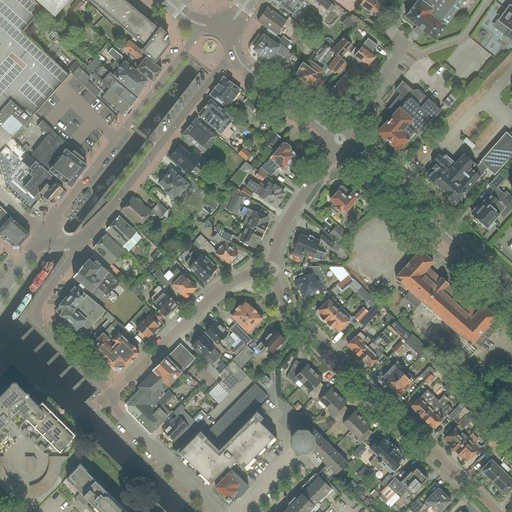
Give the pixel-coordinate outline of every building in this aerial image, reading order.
[(0,0),(0,126),(13,138),(30,119),(36,113),(70,75),(23,32),(43,8),(33,0),(0,0)] [(70,0),(36,0),(55,17),(70,0)] [(92,0),(116,19),(130,3),(126,0),(125,0),(125,1),(123,0),(92,0)] [(275,0),(294,14),(304,0),(275,0)] [(332,4),(327,0),(314,0),(327,10),(332,4)] [(364,0),(361,4),(371,12),(370,14),(375,17),(377,16),(378,16),(385,7),(375,0),(364,0)] [(392,0),(389,0),(385,7),(390,10),(396,2),(392,0)] [(418,0),(406,17),(436,39),(464,0),(418,0)] [(130,3),(116,19),(140,39),(153,24),(147,18),(146,19),(143,16),(138,12),(139,11),(134,6),(133,8),(130,5),(131,4),(130,3)] [(511,8),(510,7),(500,20),(510,27),(504,35),(511,40),(511,8)] [(287,24),(288,22),(268,8),(259,21),(269,29),(268,30),(276,36),(285,23),(287,24)] [(163,28),(159,24),(155,21),(153,24),(140,39),(142,40),(140,42),(143,44),(146,47),(145,47),(157,56),(157,57),(158,56),(160,54),(165,47),(165,48),(166,46),(169,43),(170,42),(169,42),(165,39),(166,39),(165,38),(168,34),(167,34),(167,33),(168,33),(168,32),(167,32),(163,28)] [(133,54),(127,60),(133,64),(137,68),(153,81),(163,69),(147,56),(148,54),(124,35),(120,40),(126,44),(124,47),(133,54)] [(285,57),(290,51),(277,41),(276,42),(274,40),(273,42),(265,36),(258,44),(257,44),(255,46),(256,52),(258,54),(260,53),(264,56),(264,58),(267,60),(270,59),(277,51),(285,57)] [(344,38),(333,50),(341,58),(352,46),(344,38)] [(313,39),(307,47),(317,54),(323,46),(313,39)] [(369,39),(364,45),(360,49),(357,47),(351,54),(361,62),(362,61),(369,66),(377,56),(372,52),(377,45),(369,39)] [(114,75),(118,78),(138,94),(146,82),(148,80),(136,70),(137,68),(133,64),(127,60),(119,53),(118,53),(112,48),(108,53),(116,60),(111,66),(118,71),(114,75)] [(337,55),(327,67),(335,74),(345,62),(337,55)] [(118,78),(114,75),(101,64),(102,63),(96,57),(87,67),(94,73),(106,86),(131,105),(132,103),(133,103),(137,98),(116,80),(118,78)] [(325,70),(311,60),(307,65),(303,62),(299,68),(300,69),(295,75),(300,78),(300,81),(304,84),(307,83),(311,86),(313,85),(319,89),(324,81),(320,78),(325,70)] [(345,98),(356,86),(354,84),(364,74),(355,65),(332,89),(333,90),(333,93),(335,95),(338,95),(342,98),(345,98)] [(91,78),(90,77),(79,67),(72,74),(96,97),(100,93),(87,81),(91,78)] [(106,86),(94,73),(91,76),(96,80),(93,84),(100,90),(100,89),(105,94),(101,99),(108,105),(111,102),(124,113),(128,107),(129,108),(131,105),(106,86)] [(228,108),(242,90),(225,77),(219,84),(217,83),(215,86),(216,87),(211,94),(228,108)] [(420,134),(442,110),(439,108),(419,89),(414,90),(405,82),(398,90),(401,94),(388,108),(395,115),(379,132),(391,142),(391,145),(396,149),(398,149),(399,149),(408,139),(409,140),(410,139),(409,138),(411,138),(416,133),(418,135),(420,134)] [(443,104),(449,109),(459,98),(453,92),(443,104)] [(248,97),(244,102),(254,111),(259,106),(248,97)] [(230,123),(234,118),(211,100),(202,112),(199,112),(199,118),(202,118),(229,139),(234,133),(229,129),(233,125),(230,123)] [(204,153),(218,136),(197,119),(191,125),(190,125),(188,128),(189,129),(183,135),(204,153)] [(79,173),(80,174),(87,165),(81,161),(84,158),(74,150),(75,149),(69,145),(70,145),(52,131),(42,122),(38,127),(49,136),(33,155),(39,159),(38,159),(51,169),(50,170),(71,186),(78,177),(76,176),(79,173)] [(249,131),(240,123),(236,127),(246,135),(249,131)] [(176,129),(172,134),(177,139),(181,134),(176,129)] [(281,138),(274,132),(265,142),(272,149),(281,138)] [(429,178),(436,185),(437,186),(438,185),(457,203),(488,168),(495,175),(511,156),(511,136),(507,132),(480,162),(481,162),(479,165),(465,153),(456,163),(447,154),(444,158),(439,154),(433,161),(436,164),(427,175),(430,177),(429,178)] [(285,170),(298,155),(291,150),(291,146),(287,143),(284,142),(262,167),(272,176),(276,171),(275,170),(280,165),(285,170)] [(203,171),(211,162),(195,150),(191,154),(180,145),(170,157),(189,173),(196,165),(203,171)] [(253,154),(245,148),(240,153),(248,160),(253,154)] [(41,199),(47,203),(50,200),(51,202),(52,202),(52,201),(54,199),(64,189),(56,182),(58,180),(36,161),(30,168),(32,170),(30,174),(33,177),(24,188),(39,201),(41,199)] [(261,181),(267,173),(258,165),(255,168),(259,171),(255,176),(261,181)] [(188,192),(192,186),(172,169),(166,176),(160,183),(170,191),(167,194),(170,196),(171,194),(176,199),(185,189),(188,192)] [(510,211),(511,208),(511,195),(507,192),(505,194),(498,187),(506,179),(500,173),(490,185),(495,189),(485,201),(473,215),(488,228),(506,207),(510,211)] [(251,180),(250,181),(246,187),(264,197),(263,198),(267,201),(268,200),(271,202),(271,203),(275,205),(277,206),(285,193),(280,190),(281,188),(276,185),(274,187),(269,184),(268,187),(262,183),(260,186),(251,180)] [(344,214),(360,195),(359,194),(360,192),(358,190),(354,191),(353,190),(351,193),(344,186),(341,186),(339,188),(339,190),(331,200),(335,203),(331,207),(337,213),(340,210),(344,214)] [(240,193),(249,199),(253,194),(244,188),(240,193)] [(237,214),(244,198),(234,194),(227,210),(237,214)] [(140,226),(152,212),(134,197),(122,211),(140,226)] [(211,214),(218,205),(210,198),(202,206),(211,214)] [(159,203),(152,210),(161,218),(164,215),(168,218),(172,214),(159,203)] [(0,205),(0,235),(8,243),(9,242),(10,242),(13,245),(18,244),(18,245),(19,244),(22,241),(22,240),(25,238),(26,237),(29,234),(29,233),(8,213),(0,205)] [(244,224),(248,226),(263,233),(268,223),(267,223),(269,218),(249,208),(246,214),(248,215),(244,224)] [(117,238),(115,240),(123,248),(137,233),(119,217),(107,230),(117,238)] [(347,233),(338,224),(329,234),(339,242),(347,233)] [(215,230),(218,233),(222,237),(231,241),(233,237),(227,233),(222,231),(219,226),(215,230)] [(258,243),(263,233),(248,226),(244,234),(241,233),(238,239),(255,247),(257,243),(258,243)] [(341,246),(323,230),(320,238),(332,249),(338,251),(341,246)] [(231,241),(222,237),(218,233),(214,238),(222,246),(217,252),(230,264),(239,253),(229,244),(231,242),(231,241)] [(112,264),(124,251),(105,234),(102,238),(101,237),(99,239),(100,240),(93,248),(112,264)] [(322,261),(325,253),(317,250),(320,241),(301,234),(294,253),(295,255),(300,257),(302,256),(303,254),(322,261)] [(196,240),(210,254),(214,249),(201,235),(196,240)] [(209,273),(214,268),(208,262),(210,260),(208,258),(206,260),(195,249),(190,255),(192,257),(186,263),(191,268),(190,269),(194,273),(195,272),(205,281),(211,275),(209,273)] [(163,256),(157,250),(150,257),(156,263),(163,256)] [(489,326),(497,317),(484,305),(478,312),(462,297),(448,285),(449,283),(442,277),(440,279),(428,268),(434,261),(421,250),(396,278),(471,345),(474,341),(480,347),(494,331),(489,326)] [(82,266),(74,276),(81,283),(79,285),(83,288),(85,286),(92,292),(92,291),(101,299),(105,294),(107,296),(117,284),(118,284),(118,283),(120,281),(109,271),(91,256),(91,257),(89,259),(83,266),(82,266)] [(112,264),(107,270),(118,279),(123,274),(112,264)] [(326,278),(322,269),(322,266),(302,266),(302,272),(293,276),(298,289),(300,288),(303,296),(313,292),(314,294),(321,291),(321,290),(326,288),(323,280),(326,278)] [(197,287),(178,268),(172,274),(175,276),(169,281),(162,275),(163,274),(159,270),(154,275),(170,290),(174,286),(186,298),(188,297),(189,297),(190,295),(190,294),(197,287)] [(354,283),(349,276),(337,284),(342,291),(354,283)] [(167,317),(179,305),(159,285),(154,291),(156,293),(151,299),(154,302),(153,303),(154,305),(153,305),(157,309),(157,308),(165,316),(166,315),(167,317)] [(84,325),(88,329),(105,311),(76,286),(60,305),(58,308),(61,310),(59,314),(63,318),(63,317),(73,327),(77,331),(84,325)] [(362,288),(357,293),(362,297),(367,292),(362,288)] [(236,309),(240,302),(230,296),(226,304),(236,309)] [(326,321),(327,322),(341,308),(335,302),(337,300),(332,296),(318,310),(322,315),(321,316),(322,317),(322,320),(324,321),(326,321)] [(246,335),(263,318),(257,312),(257,311),(252,306),(251,306),(249,304),(247,301),(244,301),(242,303),(242,304),(232,315),(238,321),(230,329),(247,345),(252,340),(246,335)] [(372,307),(367,302),(354,317),(359,321),(372,307)] [(378,313),(383,307),(378,303),(360,322),(364,327),(378,313)] [(341,308),(327,322),(328,323),(328,325),(330,327),(332,327),(333,328),(335,327),(339,331),(352,318),(341,308)] [(108,313),(105,317),(112,324),(115,320),(108,313)] [(148,337),(160,325),(149,315),(137,327),(138,327),(134,331),(143,341),(148,336),(148,337)] [(130,362),(139,352),(120,333),(125,328),(116,320),(98,339),(100,341),(94,347),(110,363),(113,366),(117,367),(121,367),(125,365),(130,362)] [(231,346),(232,345),(235,341),(228,334),(216,321),(206,331),(219,343),(224,338),(231,346)] [(411,335),(396,321),(390,327),(405,341),(411,335)] [(278,348),(288,339),(281,332),(280,334),(276,329),(271,333),(257,347),(263,353),(268,348),(273,354),(274,352),(275,353),(279,349),(278,348)] [(348,345),(359,356),(373,342),(367,336),(365,337),(360,333),(348,345)] [(411,335),(405,341),(419,356),(427,348),(412,334),(411,335)] [(212,365),(221,355),(213,348),(214,347),(202,335),(192,345),(212,365)] [(235,355),(245,346),(240,341),(231,350),(235,355)] [(373,342),(359,356),(370,367),(382,354),(378,350),(380,348),(373,342)] [(405,347),(400,342),(392,350),(397,355),(405,347)] [(153,370),(153,371),(169,385),(195,358),(180,343),(153,370)] [(256,354),(248,346),(233,360),(241,369),(256,354)] [(241,369),(233,360),(219,374),(223,379),(219,384),(229,394),(248,375),(241,369)] [(303,385),(316,372),(307,364),(305,366),(296,360),(286,377),(294,384),(298,380),(303,385)] [(391,387),(403,374),(400,371),(403,367),(397,361),(383,376),(386,379),(385,381),(391,387)] [(443,374),(448,369),(442,364),(438,369),(443,374)] [(431,375),(435,371),(430,366),(421,376),(426,381),(431,375)] [(163,391),(169,385),(153,371),(138,387),(140,389),(126,402),(126,410),(127,410),(128,409),(136,418),(135,418),(143,426),(152,417),(152,416),(159,408),(155,404),(166,394),(163,391)] [(308,394),(313,399),(321,390),(317,386),(323,379),(316,372),(303,385),(310,392),(308,394)] [(403,374),(391,387),(396,392),(398,391),(401,394),(416,379),(409,373),(406,376),(403,374)] [(434,378),(431,375),(426,381),(428,384),(434,378)] [(271,381),(266,376),(259,382),(265,387),(266,388),(271,382),(270,381),(271,381)] [(42,403),(39,406),(19,386),(19,385),(18,384),(18,383),(17,383),(16,383),(15,382),(14,382),(13,383),(12,383),(11,384),(11,385),(10,385),(10,386),(10,387),(0,397),(0,431),(6,425),(8,428),(14,422),(11,420),(19,412),(60,453),(66,445),(75,435),(42,403)] [(255,384),(251,388),(263,400),(267,396),(255,384)] [(319,400),(327,408),(339,396),(331,387),(325,394),(321,390),(313,399),(316,402),(319,400)] [(251,388),(247,392),(259,404),(263,400),(251,388)] [(422,418),(438,402),(437,402),(438,401),(428,390),(411,407),(422,418)] [(152,417),(143,426),(150,433),(166,418),(165,417),(170,412),(164,406),(174,395),(169,391),(166,394),(155,404),(159,408),(152,416),(152,417)] [(255,409),(259,404),(247,392),(243,397),(255,409)] [(347,403),(339,396),(327,408),(331,411),(329,414),(337,422),(345,413),(340,409),(347,403)] [(250,413),(255,409),(243,397),(238,401),(250,413)] [(238,401),(234,405),(246,417),(250,413),(238,401)] [(443,407),(438,402),(422,418),(433,428),(452,408),(447,403),(443,407)] [(453,419),(465,407),(461,403),(449,415),(453,419)] [(496,413),(510,425),(511,421),(511,410),(504,403),(496,413)] [(201,411),(193,420),(183,411),(185,409),(181,405),(174,413),(178,416),(163,431),(174,442),(184,432),(188,435),(207,416),(201,411)] [(234,405),(230,409),(242,421),(246,417),(234,405)] [(465,407),(453,419),(463,429),(472,420),(466,415),(469,411),(465,407)] [(230,409),(226,414),(238,426),(242,421),(230,409)] [(179,452),(210,482),(210,483),(227,466),(229,468),(236,460),(243,467),(248,463),(249,465),(257,460),(254,456),(258,452),(260,454),(267,450),(264,446),(268,442),(270,444),(277,439),(274,436),(259,421),(263,418),(256,411),(219,449),(200,431),(179,452)] [(345,413),(337,422),(340,426),(343,423),(351,431),(363,419),(355,411),(349,417),(345,413)] [(226,414),(221,418),(233,430),(238,426),(226,414)] [(221,418),(217,422),(229,434),(233,430),(221,418)] [(371,426),(363,419),(351,431),(358,438),(356,441),(360,445),(368,437),(364,433),(371,426)] [(217,422),(213,426),(225,438),(229,434),(217,422)] [(447,442),(456,450),(468,438),(461,431),(463,429),(459,425),(445,439),(448,442),(447,442)] [(221,443),(225,438),(213,426),(209,431),(221,443)] [(314,436),(310,432),(307,429),(297,428),(290,435),(290,445),(296,452),(307,452),(310,448),(314,445),(314,436)] [(314,445),(310,448),(310,450),(325,465),(317,474),(316,473),(298,490),(302,494),(297,499),(295,496),(288,503),(290,506),(283,511),(313,511),(317,508),(316,507),(335,487),(328,481),(347,462),(313,429),(310,432),(314,436),(314,445)] [(511,432),(509,430),(495,444),(500,449),(511,437),(511,432)] [(469,439),(468,438),(456,450),(463,458),(464,457),(467,461),(481,447),(477,443),(479,441),(472,435),(469,439)] [(370,463),(375,467),(395,447),(385,437),(379,444),(376,442),(370,448),(377,455),(370,463)] [(484,445),(489,450),(496,442),(491,438),(484,445)] [(404,456),(395,447),(375,467),(379,472),(386,464),(394,471),(400,465),(398,463),(404,456)] [(35,458),(34,456),(25,456),(28,474),(29,474),(30,473),(32,472),(33,472),(34,471),(35,470),(36,469),(36,468),(36,467),(37,466),(37,465),(37,464),(37,463),(37,462),(37,461),(36,460),(36,458),(35,458)] [(501,460),(507,465),(510,462),(505,456),(501,460)] [(481,470),(492,481),(507,466),(504,463),(500,468),(492,460),(481,470)] [(48,468),(48,469),(60,472),(60,471),(61,468),(61,466),(61,464),(49,464),(49,465),(49,467),(48,468)] [(127,511),(80,465),(69,476),(76,482),(73,485),(81,493),(78,496),(83,502),(87,498),(100,511),(127,511)] [(507,466),(492,481),(506,495),(511,488),(511,480),(506,474),(510,469),(507,466)] [(419,487),(428,477),(423,472),(422,474),(416,468),(412,472),(411,471),(400,482),(395,477),(381,492),(383,494),(379,498),(389,507),(395,500),(392,496),(395,493),(399,498),(403,494),(402,493),(407,487),(413,493),(414,492),(415,493),(421,488),(419,487)] [(60,472),(48,469),(48,471),(47,473),(46,474),(57,479),(58,477),(59,475),(60,473),(60,472)] [(233,502),(248,486),(231,470),(215,487),(222,494),(221,495),(228,501),(230,500),(233,502)] [(0,485),(0,487),(10,479),(8,477),(7,476),(6,474),(0,477),(0,485)] [(44,477),(43,478),(53,486),(54,484),(55,482),(56,481),(57,479),(46,474),(45,476),(44,477)] [(380,483),(385,488),(394,478),(389,474),(380,483)] [(53,486),(43,478),(42,479),(41,480),(39,482),(46,492),(48,490),(49,490),(51,488),(53,486)] [(4,490),(7,492),(14,482),(12,481),(11,480),(10,479),(0,487),(2,488),(4,490)] [(12,495),(14,496),(18,485),(16,484),(15,483),(14,482),(7,492),(8,493),(10,494),(12,495)] [(35,484),(39,496),(43,494),(45,493),(46,492),(39,482),(37,483),(35,484)] [(37,497),(39,496),(35,484),(33,485),(31,486),(30,486),(32,498),(33,498),(35,497),(37,497)] [(21,486),(18,485),(14,496),(15,496),(17,497),(20,498),(22,498),(23,486),(21,486)] [(443,495),(438,490),(427,501),(424,504),(428,508),(430,505),(437,511),(438,511),(440,510),(441,511),(443,511),(444,510),(445,509),(445,508),(445,507),(444,506),(451,499),(445,493),(443,495)] [(417,500),(409,509),(411,511),(417,511),(424,506),(417,500)]
